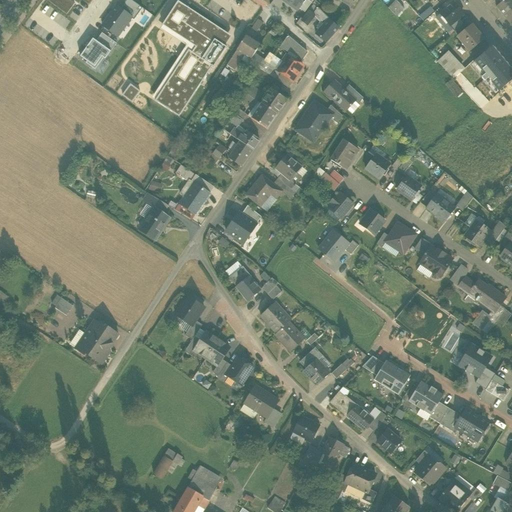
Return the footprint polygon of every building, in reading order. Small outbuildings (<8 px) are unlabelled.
[(49,0),(49,1),(66,14),(74,3),(69,0),(49,0)] [(131,0),(126,0),(120,9),(131,18),(134,20),(142,8),(131,0)] [(306,0),(282,0),(298,11),(300,9),(306,0)] [(313,0),(306,0),(300,9),(304,12),(313,0)] [(388,8),(396,16),(403,8),(396,0),(388,8)] [(511,0),(505,0),(497,7),(503,16),(511,8),(511,0)] [(155,100),(155,101),(179,117),(212,66),(213,67),(227,48),(225,46),(221,44),(228,34),(225,32),(178,1),(162,25),(163,26),(195,47),(192,52),(188,50),(155,100)] [(453,3),(440,14),(436,17),(441,24),(445,21),(449,26),(463,14),(453,3)] [(120,9),(116,7),(102,26),(117,37),(131,18),(120,9)] [(312,14),(321,22),(326,17),(317,8),(317,9),(312,14)] [(511,21),(511,8),(503,16),(510,24),(511,21)] [(256,21),(262,25),(268,15),(263,10),(256,21)] [(302,19),(305,22),(312,15),(308,12),(302,19)] [(450,27),(454,31),(463,24),(460,19),(450,27)] [(338,29),(328,20),(324,25),(322,27),(317,34),(326,43),(338,29)] [(467,28),(463,24),(454,31),(458,36),(467,28)] [(457,37),(469,52),(484,40),(472,25),(467,28),(458,36),(457,37)] [(152,98),(155,100),(188,50),(192,52),(195,47),(163,26),(160,29),(186,46),(152,98)] [(96,41),(111,52),(116,44),(102,33),(96,41)] [(231,36),(228,34),(221,44),(225,46),(231,36)] [(244,55),(251,59),(261,44),(247,35),(237,50),(244,55)] [(296,58),(295,60),(299,64),(307,53),(288,36),(280,47),(296,58)] [(96,41),(93,39),(80,56),(87,61),(86,63),(95,70),(104,58),(105,59),(111,52),(96,41)] [(476,61),(499,90),(511,79),(511,69),(494,47),(476,61)] [(237,50),(232,58),(239,63),(244,55),(237,50)] [(437,62),(451,76),(460,67),(447,53),(437,62)] [(287,55),(283,62),(277,71),(280,73),(292,82),(303,66),(299,64),(295,60),(287,55)] [(270,66),(277,71),(283,62),(275,57),(270,66)] [(234,70),(239,63),(232,58),(227,65),(234,70)] [(261,70),(275,80),(280,73),(277,71),(270,66),(266,63),(261,70)] [(453,79),(461,88),(466,84),(458,75),(453,79)] [(326,93),(346,111),(346,110),(350,106),(351,107),(352,106),(351,105),(354,101),(355,100),(345,91),(334,82),(330,86),(330,85),(327,86),(325,88),(325,91),(325,92),(326,93)] [(140,92),(130,84),(122,95),(132,102),(140,92)] [(251,86),(246,93),(257,101),(262,94),(251,86)] [(271,90),(261,104),(277,115),(287,100),(276,93),(279,89),(274,86),(271,90)] [(354,101),(357,104),(363,98),(349,86),(345,91),(355,100),(354,101)] [(252,109),(257,101),(246,93),(241,101),(252,109)] [(350,106),(346,110),(351,115),(359,106),(357,104),(354,101),(351,105),(352,106),(351,107),(350,106)] [(308,134),(315,140),(330,119),(332,115),(326,111),(314,103),(295,130),(306,137),(308,134)] [(267,129),(277,115),(261,104),(251,118),(251,119),(267,130),(267,129)] [(330,119),(337,124),(342,116),(330,106),(326,111),(332,115),(330,119)] [(236,108),(233,113),(241,119),(245,113),(237,108),(236,108)] [(237,125),(241,119),(233,113),(229,119),(237,125)] [(221,131),(230,136),(235,128),(237,125),(229,119),(221,131)] [(384,126),(378,120),(372,127),(378,132),(384,126)] [(242,133),(241,134),(243,136),(246,132),(237,125),(235,128),(242,133)] [(230,136),(237,140),(241,134),(242,133),(235,128),(230,136)] [(219,134),(227,140),(230,136),(221,131),(219,134)] [(243,136),(240,141),(252,150),(259,141),(246,132),(243,136)] [(314,143),(315,140),(308,134),(306,137),(314,143)] [(330,160),(345,170),(359,150),(344,140),(330,160)] [(246,160),(252,150),(240,141),(233,151),(246,160)] [(204,158),(214,164),(225,149),(216,142),(214,145),(216,147),(212,153),(209,151),(204,158)] [(376,154),(383,159),(386,154),(374,145),(368,153),(374,157),(376,154)] [(228,158),(241,167),(244,163),(246,160),(233,151),(228,158)] [(365,169),(379,179),(390,165),(383,159),(376,154),(374,157),(365,169)] [(290,181),(291,180),(296,174),(301,168),(287,155),(275,169),(282,174),(283,176),(284,175),(290,181)] [(397,171),(397,170),(405,162),(399,157),(392,167),(397,171)] [(406,160),(405,162),(397,170),(403,175),(403,174),(408,168),(412,164),(406,160)] [(302,167),(301,168),(296,174),(301,178),(307,172),(302,167)] [(320,180),(325,173),(319,167),(314,174),(320,180)] [(419,176),(408,168),(403,174),(406,176),(415,182),(419,176)] [(330,176),(339,184),(344,179),(334,171),(330,176)] [(320,180),(334,191),(339,185),(325,173),(320,180)] [(279,179),(295,193),(299,188),(295,185),(291,180),(290,181),(284,175),(283,176),(282,174),(278,179),(279,179)] [(301,178),(296,174),(291,180),(295,185),(301,178)] [(196,184),(209,193),(213,186),(195,175),(190,182),(193,184),(195,186),(196,184)] [(396,190),(411,201),(417,194),(421,187),(415,182),(406,176),(396,190)] [(258,199),(264,203),(271,195),(277,199),(282,193),(273,186),(262,177),(247,196),(255,203),(258,199)] [(279,179),(277,181),(286,188),(282,193),(290,199),(295,193),(279,179)] [(160,193),(163,185),(152,180),(149,189),(160,193)] [(273,186),(282,193),(286,188),(277,181),(273,186)] [(195,215),(196,216),(210,194),(209,193),(196,184),(195,186),(187,198),(185,196),(179,204),(195,215)] [(193,184),(185,196),(187,198),(195,186),(193,184)] [(436,195),(452,206),(455,201),(440,190),(436,195)] [(457,208),(462,212),(473,198),(467,193),(457,208)] [(154,208),(162,214),(168,206),(158,200),(148,194),(144,200),(155,207),(154,208)] [(329,210),(340,219),(353,204),(341,194),(337,198),(335,197),(330,203),(332,204),(328,209),(329,210)] [(423,199),(417,194),(411,201),(411,202),(417,206),(423,199)] [(271,195),(264,203),(260,207),(266,212),(277,199),(271,195)] [(436,217),(444,223),(455,209),(452,206),(436,195),(426,209),(437,216),(436,217)] [(255,203),(260,207),(264,203),(258,199),(255,203)] [(175,210),(191,220),(195,215),(179,204),(175,210)] [(140,215),(146,219),(153,209),(146,205),(140,215)] [(247,206),(242,215),(256,225),(261,217),(247,206)] [(151,236),(156,239),(170,219),(162,214),(154,208),(153,208),(153,209),(146,219),(141,227),(152,234),(151,236)] [(336,224),(340,219),(329,210),(325,215),(336,224)] [(359,225),(373,236),(385,221),(371,210),(359,225)] [(248,237),(256,225),(242,215),(239,213),(236,218),(235,218),(230,225),(230,226),(226,232),(234,238),(233,239),(243,245),(249,238),(248,237)] [(470,214),(469,216),(475,221),(478,222),(482,225),(484,221),(478,217),(477,219),(470,214)] [(464,224),(470,228),(475,221),(469,216),(464,224)] [(472,230),(470,228),(464,236),(479,247),(485,239),(488,241),(491,237),(493,233),(492,233),(490,231),(482,225),(478,222),(472,230)] [(491,237),(496,241),(503,230),(505,227),(500,222),(492,233),(493,233),(491,237)] [(399,252),(403,254),(416,235),(398,223),(389,237),(385,242),(385,243),(399,252)] [(140,228),(151,236),(152,234),(141,227),(140,228)] [(496,241),(500,244),(507,233),(503,230),(496,241)] [(333,231),(318,250),(333,262),(348,243),(333,231)] [(376,244),(382,248),(385,243),(385,242),(389,237),(384,233),(376,244)] [(496,249),(502,254),(510,242),(511,243),(511,236),(507,233),(500,244),(496,249)] [(414,249),(425,256),(431,247),(431,248),(432,246),(421,239),(414,249)] [(358,246),(352,241),(345,250),(351,255),(358,246)] [(500,257),(511,265),(511,243),(510,242),(502,254),(500,257)] [(385,243),(382,248),(396,257),(399,252),(385,243)] [(433,277),(435,279),(438,278),(439,277),(440,278),(452,260),(444,254),(443,256),(431,248),(431,247),(425,256),(419,264),(433,273),(432,274),(433,277)] [(225,272),(230,278),(243,268),(238,262),(225,272)] [(456,284),(459,286),(465,278),(463,276),(468,271),(461,266),(451,279),(457,283),(456,284)] [(230,278),(237,287),(250,277),(243,268),(230,278)] [(256,284),(250,277),(237,287),(236,287),(248,302),(261,292),(256,285),(256,284)] [(262,289),(268,295),(276,286),(278,284),(272,278),(262,289)] [(476,300),(491,311),(494,313),(499,307),(505,298),(492,289),(491,290),(478,281),(475,285),(465,278),(459,286),(458,287),(469,295),(470,293),(477,298),(476,300)] [(281,293),(276,286),(268,295),(273,300),(281,293)] [(0,291),(0,301),(2,304),(8,297),(0,291)] [(61,298),(58,303),(70,311),(73,306),(61,298)] [(191,326),(192,326),(195,321),(204,308),(189,298),(186,303),(183,303),(175,315),(191,326)] [(67,316),(70,311),(58,303),(55,308),(67,316)] [(261,317),(276,334),(291,320),(285,315),(283,317),(280,313),(282,311),(275,303),(261,317)] [(492,316),(497,320),(504,310),(499,307),(494,313),(492,316)] [(511,315),(504,310),(497,320),(496,322),(502,327),(511,315)] [(492,316),(494,313),(491,311),(488,316),(483,312),(473,324),(487,334),(496,322),(497,320),(492,316)] [(86,354),(101,365),(110,351),(110,348),(113,348),(111,341),(114,341),(118,335),(106,326),(105,328),(95,321),(85,334),(86,335),(80,344),(82,346),(79,351),(85,355),(86,354)] [(185,336),(192,340),(194,337),(200,329),(202,325),(195,321),(192,326),(191,326),(185,336)] [(275,335),(291,352),(302,341),(297,337),(300,335),(299,334),(289,323),(275,335)] [(465,327),(459,324),(456,330),(462,333),(465,327)] [(200,329),(194,337),(200,341),(206,333),(200,329)] [(306,342),(311,337),(304,329),(299,334),(300,335),(304,339),(304,340),(306,342)] [(195,352),(206,359),(219,340),(216,338),(215,339),(211,336),(206,333),(200,341),(194,351),(195,352)] [(306,342),(309,346),(318,338),(315,334),(311,337),(306,342)] [(194,351),(200,341),(194,337),(192,340),(184,352),(192,357),(195,352),(194,351)] [(221,341),(219,340),(206,359),(217,366),(218,366),(222,360),(229,349),(224,345),(220,343),(221,341)] [(466,342),(459,353),(465,356),(471,345),(466,342)] [(465,356),(459,365),(459,366),(466,370),(465,371),(471,375),(472,374),(478,378),(479,378),(485,368),(491,357),(471,345),(465,356)] [(300,363),(305,369),(315,361),(316,362),(321,357),(314,350),(300,363)] [(458,352),(451,362),(458,366),(459,366),(459,365),(465,356),(459,353),(458,352)] [(322,356),(321,357),(316,362),(323,370),(324,369),(330,364),(322,356)] [(362,367),(376,376),(384,364),(372,356),(362,367)] [(229,377),(241,385),(253,368),(238,358),(233,367),(227,376),(229,377)] [(347,359),(341,366),(346,371),(354,363),(350,359),(349,361),(347,359)] [(213,373),(218,376),(227,363),(222,360),(218,366),(217,366),(213,373)] [(389,360),(388,362),(402,371),(403,369),(389,360)] [(323,370),(316,362),(315,361),(305,369),(303,372),(316,385),(328,374),(324,369),(323,370)] [(386,361),(384,364),(376,376),(374,380),(398,395),(410,376),(402,371),(388,362),(386,361)] [(233,367),(227,363),(218,376),(217,378),(224,383),(229,377),(227,376),(233,367)] [(331,374),(336,380),(346,371),(341,366),(331,374)] [(478,378),(475,383),(486,390),(492,380),(495,374),(485,368),(479,378),(478,378)] [(495,376),(492,380),(501,386),(505,381),(495,376)] [(501,386),(492,380),(486,390),(485,390),(503,401),(509,391),(501,386)] [(420,409),(430,415),(431,415),(439,402),(443,395),(437,391),(431,387),(421,381),(408,402),(420,409)] [(256,386),(244,404),(258,413),(266,418),(267,418),(273,409),(278,401),(270,395),(269,397),(264,394),(265,392),(256,386)] [(343,388),(339,393),(344,398),(345,397),(350,392),(343,388)] [(330,403),(345,416),(354,404),(345,397),(344,398),(339,393),(330,403)] [(449,409),(439,402),(431,415),(430,415),(429,418),(440,424),(449,409)] [(254,418),(258,413),(244,404),(241,410),(241,411),(253,419),(254,418)] [(345,416),(346,417),(356,405),(354,404),(345,416)] [(362,430),(364,431),(368,426),(373,419),(369,415),(356,405),(346,417),(362,430)] [(375,408),(369,415),(373,419),(375,420),(381,413),(375,408)] [(264,422),(273,427),(281,415),(273,409),(267,418),(266,418),(264,422)] [(427,421),(429,418),(430,415),(420,409),(417,415),(427,421)] [(452,432),(455,427),(454,427),(461,416),(449,409),(440,424),(452,432)] [(489,423),(466,409),(461,416),(454,427),(455,427),(463,432),(462,433),(477,442),(489,423)] [(398,410),(394,416),(401,420),(405,414),(398,410)] [(381,413),(375,420),(374,421),(379,425),(384,420),(386,417),(381,413)] [(304,440),(311,443),(319,426),(311,422),(310,423),(301,418),(293,432),(305,438),(304,440)] [(375,430),(379,425),(374,421),(375,420),(373,419),(368,426),(374,431),(375,430)] [(388,424),(384,420),(379,425),(375,430),(380,434),(388,424)] [(377,442),(391,454),(401,442),(387,430),(377,442)] [(305,438),(293,432),(291,437),(303,443),(304,440),(305,438)] [(325,464),(334,468),(338,461),(336,460),(338,455),(343,446),(343,445),(330,438),(324,449),(321,454),(322,454),(328,457),(325,464)] [(318,446),(316,450),(310,446),(305,456),(311,460),(317,463),(322,454),(321,454),(324,449),(318,446)] [(338,455),(345,459),(350,449),(343,446),(338,455)] [(428,446),(424,451),(430,456),(429,458),(437,465),(440,465),(442,462),(441,458),(428,446)] [(415,461),(421,466),(428,457),(429,458),(430,456),(424,451),(415,461)] [(153,474),(162,479),(172,462),(164,457),(153,474)] [(422,479),(429,485),(431,482),(433,480),(434,482),(445,469),(440,465),(437,465),(429,458),(428,457),(421,466),(415,473),(416,474),(416,476),(419,479),(422,479)] [(345,483),(348,484),(345,491),(362,499),(365,492),(367,493),(369,490),(375,475),(353,465),(347,478),(345,483)] [(492,474),(497,476),(499,477),(502,470),(503,468),(497,465),(492,474)] [(202,497),(209,501),(222,478),(201,467),(197,473),(193,481),(188,489),(202,497)] [(188,478),(193,481),(197,473),(193,470),(188,478)] [(499,477),(508,482),(510,478),(508,473),(502,470),(499,477)] [(342,492),(344,493),(345,491),(348,484),(345,483),(347,478),(342,475),(335,489),(342,492)] [(500,487),(509,492),(509,491),(511,485),(511,484),(508,482),(499,477),(497,476),(493,483),(500,487)] [(438,490),(440,491),(442,488),(440,487),(445,481),(442,478),(435,486),(439,489),(438,490)] [(437,501),(450,511),(455,511),(470,493),(454,480),(445,491),(443,494),(437,501)] [(494,497),(498,499),(504,503),(511,492),(509,491),(509,492),(500,487),(494,497)] [(193,511),(198,505),(202,497),(188,489),(174,511),(193,511)] [(342,492),(335,489),(331,498),(337,501),(342,492)] [(468,497),(473,501),(479,493),(475,489),(468,497)] [(371,504),(376,493),(369,490),(367,493),(365,492),(362,499),(362,500),(371,504)] [(511,511),(511,492),(504,503),(498,499),(490,511),(491,511),(511,511)] [(243,500),(252,504),(254,499),(246,495),(243,500)] [(198,505),(205,509),(209,501),(202,497),(198,505)] [(383,511),(405,511),(408,508),(394,497),(383,511)] [(267,509),(272,511),(279,511),(282,509),(271,502),(267,509)]
